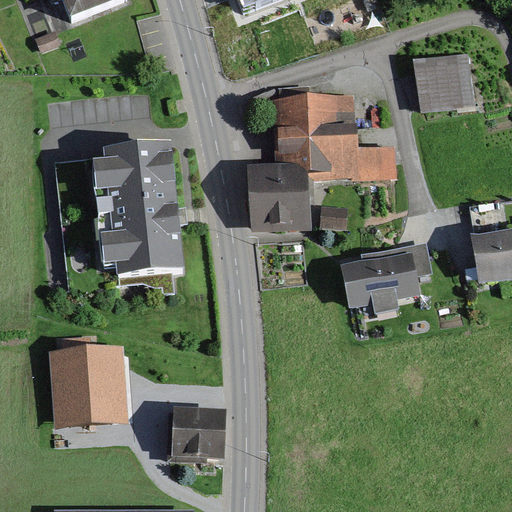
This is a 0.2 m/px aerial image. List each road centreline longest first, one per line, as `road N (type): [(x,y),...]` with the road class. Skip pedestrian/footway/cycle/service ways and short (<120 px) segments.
road 1 (tertiary): [(207,104),(238,289),(248,436),(243,511)]
road 2 (residential): [(378,46),(431,239)]
road 3 (unknown): [(244,493),(190,488),(152,468),(138,379)]
road 4 (residential): [(207,104),(378,46)]
road 5 (residential): [(378,46),(480,18),(503,36),(511,57)]
